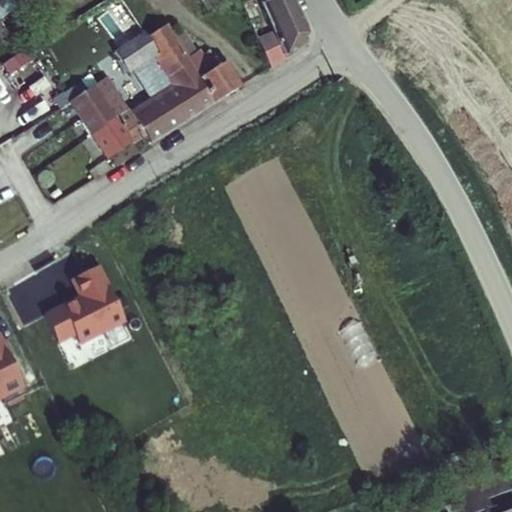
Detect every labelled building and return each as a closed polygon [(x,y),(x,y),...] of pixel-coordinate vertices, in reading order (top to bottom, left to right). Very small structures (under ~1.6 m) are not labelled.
[(13,0),(19,9),(33,0),(13,0)] [(257,0),(274,35),(254,49),(265,69),(304,45),(307,32),(297,0),(257,0)] [(247,2),(237,7),(244,21),(254,16),(247,2)] [(172,92),(178,88),(196,116),(237,90),(221,65),(211,72),(200,54),(187,63),(164,27),(140,43),(172,92)] [(178,88),(172,92),(129,120),(103,80),(64,106),(101,164),(141,139),(147,148),(196,116),(178,88)] [(78,340),(124,321),(101,265),(74,276),(82,297),(45,312),(57,341),(75,334),(78,340)] [(0,399),(29,386),(5,334),(0,336),(0,399)] [(511,511),(511,498),(497,462),(381,509),(382,511),(511,511)]
